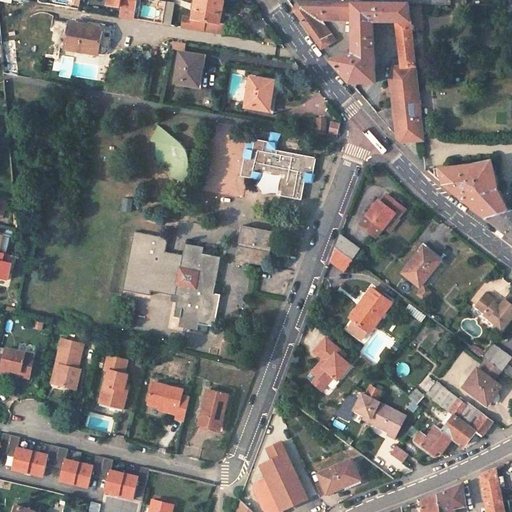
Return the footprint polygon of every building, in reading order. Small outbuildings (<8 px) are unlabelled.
[(138,0),(124,0),(123,6),(137,9),(138,0)] [(167,1),(159,0),(156,18),(164,19),(167,1)] [(182,27),(206,31),(208,21),(211,0),(196,0),(193,19),(185,17),(182,27)] [(224,0),(211,0),(208,21),(206,31),(219,34),(221,23),(224,0)] [(323,0),(324,20),(341,20),(340,0),(323,0)] [(353,0),(341,0),(341,20),(353,20),(353,0)] [(175,3),(167,1),(164,19),(172,21),(175,3)] [(323,2),(298,2),(295,9),(299,16),(321,47),(334,39),(332,34),(331,35),(321,19),(324,19),(323,2)] [(397,22),(412,22),(409,3),(377,3),(372,3),(354,2),(353,20),(354,27),(354,50),(348,51),(349,55),(332,60),(344,75),(356,87),(359,82),(378,82),(374,21),(397,22)] [(108,29),(70,22),(65,49),(104,56),(105,55),(107,54),(108,53),(109,51),(112,33),(108,29)] [(394,66),(416,63),(412,22),(397,22),(401,58),(393,59),(394,66)] [(10,43),(2,44),(4,74),(12,73),(10,43)] [(205,56),(181,51),(176,81),(198,86),(201,67),(203,67),(205,56)] [(377,112),(386,123),(403,142),(407,141),(424,140),(421,104),(416,63),(394,66),(391,78),(394,106),(377,112)] [(275,81),(252,77),(247,106),(269,110),(272,91),(274,91),(275,81)] [(318,118),(317,133),(325,135),(326,119),(318,118)] [(341,124),(333,121),(330,132),(338,134),(341,124)] [(165,138),(168,132),(162,128),(159,131),(157,134),(156,137),(155,141),(160,142),(162,143),(165,138)] [(191,181),(190,160),(190,159),(189,156),(188,152),(186,149),(184,146),(182,144),(168,132),(165,138),(162,143),(160,142),(159,148),(159,154),(160,158),(162,163),(164,166),(166,165),(169,169),(174,173),(175,173),(176,174),(177,174),(178,175),(180,175),(181,176),(182,176),(181,180),(187,181),(191,181)] [(271,142),(257,139),(257,142),(250,141),(243,177),(263,181),(265,174),(282,177),(279,196),(304,201),(307,182),(314,184),(319,158),(279,150),(280,144),(284,135),(273,132),(271,142)] [(471,164),(434,168),(436,177),(464,200),(487,219),(510,210),(499,190),(492,160),(471,164)] [(174,173),(171,177),(175,179),(179,180),(181,181),(181,180),(182,176),(181,176),(180,175),(178,175),(177,174),(176,174),(175,173),(174,173)] [(378,199),(366,213),(360,222),(376,235),(382,226),(394,212),(398,215),(405,207),(386,192),(380,200),(378,199)] [(511,209),(510,210),(487,219),(510,235),(511,236),(511,209)] [(394,212),(382,226),(387,230),(398,215),(394,212)] [(276,232),(244,225),(237,259),(269,266),(276,232)] [(169,238),(136,231),(124,290),(152,296),(153,292),(179,297),(175,317),(181,318),(180,327),(207,333),(209,325),(215,327),(224,285),(217,284),(222,257),(213,255),(214,249),(186,243),(184,254),(166,251),(169,238)] [(339,235),(335,248),(349,258),(351,260),(359,249),(339,235)] [(331,259),(343,268),(349,258),(335,248),(331,259)] [(423,248),(403,273),(421,287),(442,260),(434,253),(433,256),(423,248)] [(0,278),(9,281),(13,263),(11,262),(13,256),(0,253),(0,252),(0,278)] [(369,287),(361,299),(365,302),(359,311),(354,308),(348,317),(352,320),(366,330),(367,331),(388,302),(369,287)] [(511,292),(510,291),(499,306),(493,302),(495,300),(485,293),(475,306),(485,313),(484,315),(496,323),(495,325),(502,330),(511,316),(511,292)] [(361,299),(354,308),(359,311),(365,302),(361,299)] [(425,316),(409,304),(405,310),(421,322),(425,316)] [(366,330),(352,320),(346,328),(360,338),(366,330)] [(337,380),(350,366),(343,359),(346,355),(326,338),(320,345),(313,352),(324,361),(321,365),(319,363),(312,372),(316,376),(327,385),(334,377),(337,380)] [(86,345),(65,340),(59,364),(63,366),(58,384),(78,389),(83,370),(80,370),(86,345)] [(492,345),(483,357),(486,359),(502,370),(511,357),(500,349),(499,351),(492,345)] [(35,357),(8,350),(6,357),(0,355),(0,373),(10,376),(12,371),(30,376),(35,357)] [(128,360),(110,355),(106,369),(110,370),(107,384),(105,383),(101,401),(118,404),(119,400),(126,402),(129,389),(125,388),(129,373),(125,373),(128,360)] [(478,368),(465,385),(471,389),(470,391),(485,403),(492,394),(494,396),(502,386),(494,380),(502,370),(486,359),(479,369),(478,368)] [(63,366),(59,364),(54,383),(58,384),(63,366)] [(30,376),(12,371),(10,376),(29,381),(30,376)] [(327,385),(316,376),(311,382),(322,391),(327,385)] [(185,389),(155,381),(150,403),(164,406),(164,409),(179,413),(178,417),(186,420),(191,397),(184,396),(185,389)] [(370,387),(366,395),(377,401),(381,392),(370,387)] [(218,428),(223,410),(226,411),(230,395),(210,389),(201,423),(218,428)] [(451,393),(441,405),(450,412),(457,417),(476,431),(483,436),(493,422),(467,403),(466,405),(451,393)] [(354,410),(364,416),(370,419),(369,422),(388,432),(387,435),(394,439),(406,417),(377,401),(366,395),(362,394),(359,401),(354,410)] [(348,421),(354,410),(359,401),(348,395),(334,414),(348,421)] [(224,430),(228,412),(226,411),(223,410),(218,428),(221,429),(224,430)] [(454,438),(464,445),(476,431),(457,417),(450,412),(446,417),(444,416),(438,423),(437,423),(440,426),(439,428),(451,436),(454,438)] [(421,432),(414,441),(434,457),(437,453),(440,456),(443,452),(440,450),(451,436),(439,428),(436,426),(427,437),(421,432)] [(0,452),(7,454),(12,435),(3,433),(1,442),(0,442),(0,452)] [(19,447),(21,437),(12,435),(7,454),(16,456),(13,468),(28,472),(33,451),(19,447)] [(451,436),(440,450),(443,452),(454,438),(451,436)] [(308,498),(282,442),(268,448),(273,459),(261,464),(267,477),(257,482),(254,488),(263,508),(267,511),(282,511),(282,510),(308,498)] [(33,451),(28,472),(44,476),(47,464),(55,466),(60,447),(51,444),(49,454),(33,451)] [(390,454),(402,462),(408,455),(397,445),(390,454)] [(66,459),(68,449),(60,447),(55,466),(64,468),(61,480),(75,483),(80,462),(66,459)] [(80,462),(75,483),(89,487),(92,475),(101,477),(105,458),(97,455),(94,465),(80,462)] [(111,470),(114,460),(105,458),(101,477),(109,479),(106,491),(120,494),(125,473),(111,470)] [(352,459),(319,473),(327,493),(346,487),(344,484),(361,478),(352,459)] [(125,473),(120,494),(134,498),(137,486),(145,488),(150,468),(141,466),(139,476),(125,473)] [(488,501),(490,511),(505,511),(503,501),(506,500),(504,493),(502,494),(500,485),(504,484),(502,476),(498,477),(496,468),(482,474),(488,501)] [(463,483),(439,494),(440,511),(455,511),(455,507),(466,505),(463,483)] [(440,511),(439,494),(422,500),(423,511),(440,511)] [(171,511),(174,505),(154,500),(150,511),(171,511)] [(253,511),(242,501),(238,511),(253,511)]
